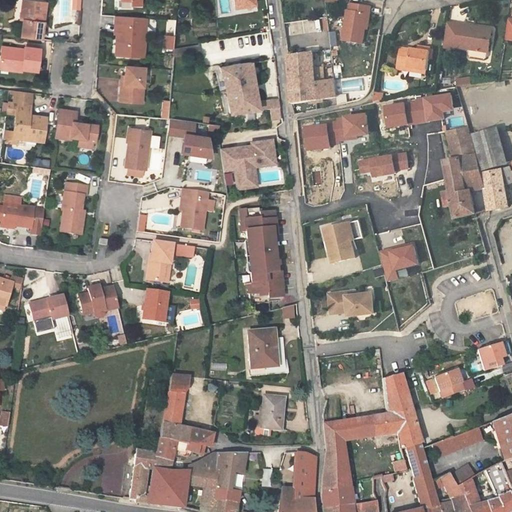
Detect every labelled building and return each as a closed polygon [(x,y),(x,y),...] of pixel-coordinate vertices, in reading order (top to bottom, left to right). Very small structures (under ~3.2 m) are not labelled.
[(80,10),(80,0),(70,0),(70,9),(80,10)] [(41,40),(43,22),(41,22),(41,17),(38,13),(40,2),(25,1),(24,11),(20,11),(19,20),(22,20),(20,37),(41,40)] [(362,44),(365,30),(368,15),(371,15),(373,8),(352,4),(350,12),(347,11),(342,40),(362,44)] [(146,34),(141,33),(142,18),(116,16),(115,24),(120,24),(119,33),(117,33),(115,54),(139,55),(140,47),(145,47),(146,34)] [(315,18),(289,23),(294,52),(331,45),(327,20),(322,21),(324,31),(318,32),(315,18)] [(491,52),(494,31),(450,24),(445,47),(456,49),(457,46),(491,52)] [(422,45),(421,49),(416,48),(411,47),(411,48),(402,47),(398,66),(409,68),(409,66),(427,69),(429,59),(431,49),(431,47),(422,45)] [(0,61),(5,67),(5,70),(19,72),(20,69),(36,70),(39,48),(23,46),(22,49),(0,47),(0,61)] [(285,56),(292,102),(317,98),(336,96),(334,79),(315,82),(311,52),(293,55),(285,56)] [(219,65),(231,115),(268,110),(279,108),(278,99),(256,103),(250,61),(219,65)] [(117,96),(140,97),(142,69),(123,67),(122,86),(118,85),(117,96)] [(458,87),(473,85),(472,78),(457,80),(458,87)] [(347,95),(337,96),(337,104),(348,103),(347,95)] [(444,119),(442,110),(453,108),(450,95),(415,101),(416,103),(384,108),(388,128),(407,125),(406,121),(409,120),(410,124),(444,119)] [(29,115),(30,111),(25,111),(26,104),(16,103),(7,101),(5,112),(15,113),(12,137),(25,139),(25,136),(43,139),(45,117),(29,115)] [(279,108),(268,110),(270,120),(280,119),(279,108)] [(78,138),(76,145),(90,147),(90,141),(93,141),(96,125),(73,122),(75,111),(59,109),(55,137),(68,139),(69,137),(78,138)] [(347,138),(347,135),(356,134),(368,133),(366,114),(345,116),(345,117),(336,118),(336,121),(338,139),(347,138)] [(175,135),(182,136),(184,122),(177,121),(175,135)] [(330,146),(329,143),(338,142),(338,139),(336,121),(327,121),(327,124),(305,126),(307,148),(330,146)] [(195,124),(184,122),(182,136),(179,153),(210,158),(208,138),(193,136),(195,124)] [(208,123),(206,129),(218,132),(219,125),(208,123)] [(507,165),(497,127),(472,134),(481,172),(507,165)] [(124,167),(127,168),(141,170),(144,170),(148,131),(129,128),(124,167)] [(454,207),(457,220),(478,215),(475,206),(468,207),(466,197),(484,193),(489,212),(508,207),(505,186),(511,184),(511,177),(505,179),(504,171),(498,171),(481,173),(481,172),(472,134),(471,130),(448,135),(454,162),(446,164),(450,182),(452,193),(445,195),(448,208),(454,207)] [(248,146),(231,147),(233,165),(235,164),(237,189),(257,187),(255,167),(255,162),(268,161),(267,156),(276,155),(274,141),(253,143),(254,150),(248,151),(248,146)] [(231,147),(223,148),(225,170),(235,169),(235,164),(233,165),(231,147)] [(268,161),(255,162),(255,167),(277,165),(276,155),(267,156),(268,161)] [(398,169),(399,171),(407,170),(406,166),(404,155),(358,162),(360,176),(372,174),(373,180),(394,177),(393,170),(398,169)] [(141,176),(141,170),(127,168),(126,174),(141,176)] [(225,185),(233,184),(232,171),(223,173),(225,185)] [(62,212),(61,212),(57,231),(81,235),(83,219),(80,218),(82,197),(85,197),(86,187),(67,185),(62,212)] [(180,229),(203,232),(209,194),(182,189),(181,199),(184,199),(180,229)] [(3,207),(2,214),(1,222),(0,225),(31,230),(31,228),(41,229),(44,211),(34,210),(34,208),(4,204),(3,207)] [(249,282),(252,303),(256,302),(271,300),(270,295),(285,292),(280,262),(277,262),(276,253),(275,251),(273,251),(270,233),(276,232),(272,208),(258,211),(257,204),(237,207),(241,231),(245,230),(253,282),(249,282)] [(362,238),(357,221),(325,229),(332,262),(354,256),(351,240),(362,238)] [(152,263),(150,282),(168,284),(172,245),(152,243),(150,263),(152,263)] [(388,249),(377,251),(383,280),(394,277),(393,270),(415,264),(410,243),(399,246),(399,249),(388,251),(388,249)] [(179,245),(178,257),(192,259),(194,247),(179,245)] [(0,304),(5,306),(12,283),(0,279),(0,304)] [(80,297),(84,314),(95,311),(95,309),(105,306),(106,311),(107,313),(119,310),(114,288),(101,291),(100,287),(89,289),(90,294),(80,297)] [(167,295),(146,291),(142,322),(163,325),(167,295)] [(348,296),(347,292),(329,295),(332,315),(349,313),(350,315),(375,312),(372,293),(348,296)] [(52,318),(52,320),(68,316),(64,299),(63,296),(29,305),(34,322),(52,318)] [(258,312),(272,308),(271,300),(256,302),(258,312)] [(281,306),(285,320),(295,317),(292,304),(291,304),(281,306)] [(272,330),(247,332),(250,369),(275,367),(272,330)] [(504,351),(481,358),(487,380),(505,375),(503,368),(508,367),(504,351)] [(383,380),(388,416),(391,416),(401,415),(410,413),(414,412),(401,376),(383,380)] [(447,407),(467,400),(460,377),(438,386),(447,407)] [(180,378),(169,441),(195,445),(197,430),(188,428),(195,390),(207,392),(209,383),(180,378)] [(263,396),(261,417),(260,429),(280,430),(283,397),(263,396)] [(9,422),(10,413),(2,412),(1,421),(9,422)] [(401,415),(391,416),(398,437),(401,449),(409,448),(423,444),(414,412),(410,413),(401,415)] [(391,416),(388,416),(368,419),(371,441),(398,437),(391,416)] [(500,455),(511,450),(511,417),(490,426),(500,455)] [(338,511),(338,509),(379,502),(373,477),(367,478),(368,485),(364,485),(366,497),(356,499),(346,445),(371,441),(368,419),(327,425),(330,456),(327,502),(328,511),(338,511)] [(267,437),(268,430),(254,429),(253,435),(267,437)] [(438,460),(485,444),(481,429),(433,446),(438,460)] [(197,430),(195,445),(193,455),(206,458),(208,451),(217,452),(219,444),(221,435),(197,430)] [(193,455),(195,445),(169,441),(167,454),(165,462),(181,464),(182,458),(192,460),(193,455)] [(423,444),(409,448),(415,478),(430,475),(425,449),(423,444)] [(511,450),(500,455),(504,468),(511,464),(511,450)] [(167,454),(147,451),(139,498),(145,499),(145,502),(147,503),(159,495),(164,473),(165,462),(167,454)] [(393,462),(388,464),(390,473),(407,469),(402,451),(391,453),(393,462)] [(295,453),(292,468),(290,490),(295,490),(294,501),(316,502),(316,458),(307,454),(295,453)] [(222,458),(197,470),(197,472),(225,481),(224,494),(247,497),(249,482),(252,467),(254,458),(222,458)] [(165,462),(164,473),(179,475),(181,464),(165,462)] [(511,464),(504,468),(501,469),(511,494),(511,500),(511,501),(511,503),(511,464)] [(480,477),(474,467),(456,475),(461,486),(462,486),(480,477)] [(480,477),(462,486),(469,500),(471,511),(511,511),(511,503),(511,501),(511,500),(511,494),(501,469),(480,477)] [(435,501),(435,500),(420,504),(419,505),(420,511),(471,511),(469,500),(462,486),(461,486),(456,475),(454,471),(440,478),(447,498),(435,501)] [(196,477),(179,475),(164,473),(159,495),(157,505),(186,511),(192,511),(197,492),(207,495),(203,511),(244,511),(245,509),(222,506),(224,494),(225,481),(197,472),(196,477)] [(391,474),(382,475),(383,483),(392,481),(391,474)] [(431,481),(430,475),(415,478),(420,504),(435,500),(431,481)] [(279,501),(294,501),(295,490),(290,490),(280,488),(279,501)] [(224,494),(222,506),(245,509),(247,497),(224,494)] [(294,501),(279,501),(279,511),(316,511),(316,502),(294,501)] [(366,511),(381,510),(379,502),(338,509),(338,511),(366,511)]
